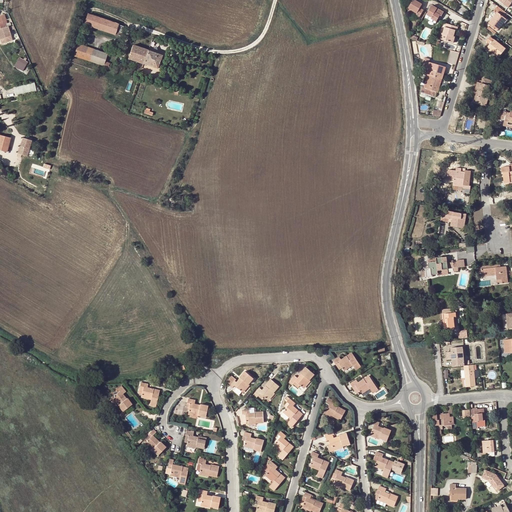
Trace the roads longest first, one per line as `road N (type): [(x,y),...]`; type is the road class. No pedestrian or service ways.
road 1 (tertiary): [(402,360),(385,294),(402,203)]
road 2 (residential): [(232,362),(212,387),(230,425),(235,511)]
road 3 (residential): [(327,372),(288,511)]
road 4 (residential): [(483,0),(444,126)]
road 5 (residential): [(232,362),(195,377),(171,402),(164,427),(178,441)]
